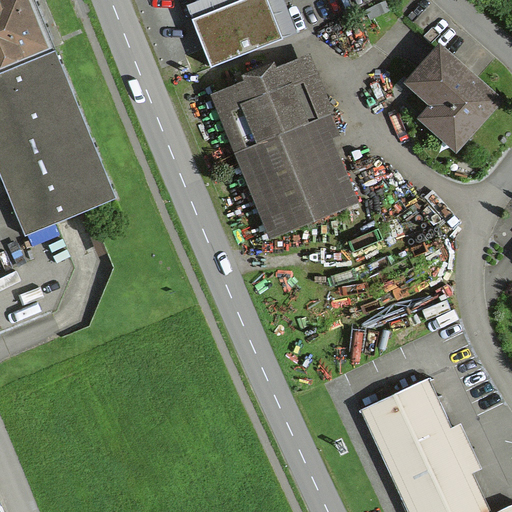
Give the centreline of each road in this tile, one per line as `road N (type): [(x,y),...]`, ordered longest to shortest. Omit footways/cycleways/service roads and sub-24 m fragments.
road 1 (primary): [(332,511),(115,0)]
road 2 (residential): [(511,392),(471,330),(464,273),(492,190),(511,167)]
